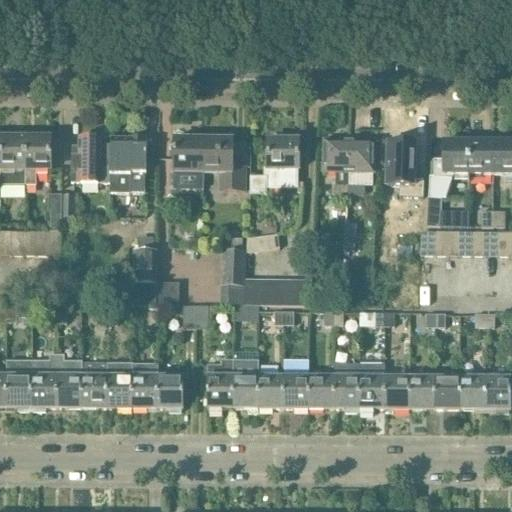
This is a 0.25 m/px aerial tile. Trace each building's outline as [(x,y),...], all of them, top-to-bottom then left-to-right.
[(27,185),(27,172),(28,141),(0,141),(0,142),(0,187),(27,188),(27,185)] [(51,141),(28,141),(27,172),(27,185),(36,185),(36,172),(51,172),(51,141)] [(110,182),(111,147),(100,147),(100,141),(81,141),(80,153),(73,153),(72,185),(100,185),(100,182),(110,182)] [(111,141),(111,147),(110,182),(110,196),(146,196),(147,141),(111,141)] [(203,176),(203,143),(173,142),(173,176),(203,176)] [(203,142),(203,143),(203,176),(204,176),(219,176),(219,193),(244,194),(245,169),(233,168),(234,142),(203,142)] [(251,179),(250,196),(267,197),(267,191),(297,191),(299,143),(267,142),(267,172),(264,172),(263,179),(251,179)] [(350,198),(351,144),(324,143),(323,176),(337,176),(337,188),(333,188),(333,198),(350,198)] [(374,144),(351,144),(350,198),(364,198),(364,188),(373,188),(374,144)] [(416,145),(389,144),(386,188),(399,189),(399,200),(423,201),(424,183),(414,183),(416,145)] [(454,178),(468,179),(466,144),(445,144),(445,162),(434,162),(434,179),(431,179),(430,199),(442,200),(446,200),(454,178)] [(494,178),(493,144),(466,144),(468,179),(471,179),(494,178)] [(511,178),(511,144),(493,144),(494,178),(496,178),(511,178)] [(63,197),(63,219),(75,220),(75,198),(63,197)] [(49,198),(49,231),(49,236),(61,236),(61,198),(49,198)] [(442,200),(430,199),(428,229),(441,230),(442,200)] [(482,231),(495,231),(495,215),(482,215),(482,231)] [(506,231),(506,230),(505,215),(495,215),(495,231),(506,231)] [(343,249),(355,250),(357,227),(345,226),(343,249)] [(12,235),(0,235),(0,260),(11,261),(12,235)] [(24,236),(12,235),(11,261),(24,261),(24,236)] [(420,260),(433,260),(435,235),(422,235),(422,238),(420,260)] [(447,235),(435,235),(433,260),(446,260),(447,235)] [(446,260),(459,260),(460,235),(447,235),(446,260)] [(473,235),(460,235),(459,260),(471,260),(473,235)] [(471,260),(484,260),(485,235),(473,235),(471,260)] [(498,235),(485,235),(484,260),(497,260),(498,235)] [(497,260),(509,261),(511,235),(498,235),(497,260)] [(36,236),(24,236),(24,261),(36,261),(36,236)] [(49,236),(36,236),(36,261),(49,261),(49,236)] [(61,261),(61,236),(49,236),(49,261),(61,261)] [(247,253),(247,255),(247,256),(280,252),(278,238),(247,241),(247,253)] [(135,253),(134,287),(129,287),(128,307),(156,308),(157,287),(157,254),(153,254),(154,240),(139,240),(139,253),(135,253)] [(223,241),(222,254),(247,255),(247,253),(238,253),(239,241),(223,241)] [(235,310),(245,309),(246,309),(246,282),(247,256),(247,255),(222,254),(221,280),(220,310),(235,310)] [(257,282),(246,282),(246,309),(257,309),(257,282)] [(268,282),(257,282),(257,309),(268,310),(268,282)] [(279,283),(268,282),(268,310),(279,310),(279,283)] [(290,283),(279,283),(279,310),(290,310),(290,283)] [(301,283),(290,283),(290,310),(301,310),(301,283)] [(312,284),(301,283),(301,310),(311,310),(312,284)] [(179,287),(157,287),(156,308),(179,309),(179,287)] [(245,322),(245,309),(235,310),(235,323),(245,322)] [(182,333),(194,333),(194,310),(181,310),(182,333)] [(208,310),(194,310),(194,333),(207,333),(208,310)] [(17,326),(17,313),(7,313),(7,326),(17,326)] [(47,327),(57,327),(57,314),(47,314),(47,327)] [(67,314),(58,314),(57,314),(57,327),(67,327),(67,314)] [(98,315),(97,329),(107,329),(107,315),(98,315)] [(116,315),(107,315),(107,329),(116,329),(116,315)] [(275,329),(284,329),(284,315),(275,315),(275,329)] [(294,329),(294,315),(284,315),(284,329),(294,329)] [(324,330),(334,330),(334,316),(325,316),(324,330)] [(344,330),(344,316),(334,316),(334,330),(344,330)] [(157,317),(147,317),(147,330),(157,330),(157,317)] [(376,330),(385,331),(385,317),(376,317),(376,330)] [(395,330),(395,317),(385,317),(385,331),(395,330)] [(425,331),(435,331),(435,317),(425,317),(425,331)] [(445,331),(445,317),(435,317),(435,331),(445,331)] [(476,332),(485,332),(485,318),(476,318),(476,332)] [(495,332),(495,318),(485,318),(485,332),(495,332)] [(46,412),(57,412),(57,357),(50,357),(50,363),(32,363),(32,415),(46,415),(46,412)] [(82,412),(83,367),(83,363),(65,363),(65,357),(57,357),(57,412),(82,412)] [(7,379),(6,412),(18,412),(18,415),(32,415),(32,363),(7,363),(7,379)] [(221,416),(221,413),(233,413),(233,380),(233,364),(223,364),(223,369),(207,369),(206,413),(209,413),(209,416),(221,416)] [(82,412),(83,412),(107,412),(107,367),(83,367),(82,412)] [(132,413),(132,367),(107,367),(107,412),(119,412),(132,413)] [(157,367),(132,367),(132,413),(157,413),(157,379),(157,367)] [(359,417),(359,414),(360,380),(360,367),(334,367),(334,380),(334,413),(345,414),(345,417),(359,417)] [(360,367),(360,380),(359,414),(359,417),(373,417),(373,414),(385,414),(385,380),(385,367),(360,367)] [(157,379),(157,413),(168,413),(168,416),(180,416),(180,413),(182,413),(183,379),(157,379)] [(258,380),(233,380),(233,413),(258,413),(258,380)] [(283,380),(258,380),(258,413),(284,413),(283,380)] [(309,380),(283,380),(284,413),(309,413),(309,380)] [(334,380),(309,380),(309,413),(334,413),(334,380)] [(410,380),(385,380),(385,414),(410,414),(410,380)] [(435,381),(410,380),(410,414),(435,414),(435,381)] [(459,381),(435,381),(435,414),(459,414),(459,381)] [(486,381),(459,381),(459,414),(486,414),(486,381)] [(511,381),(486,381),(486,414),(496,414),(496,417),(510,417),(510,414),(511,414),(511,381)]
